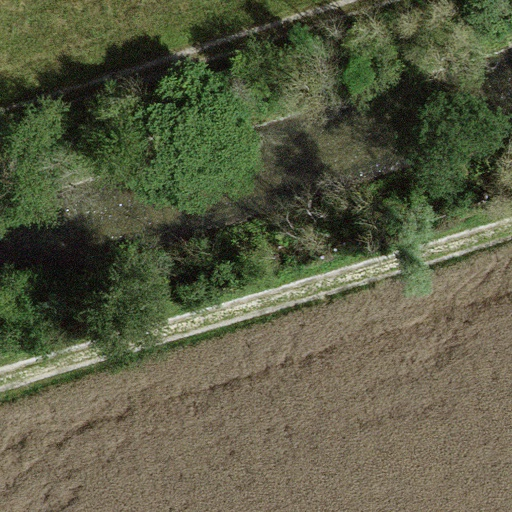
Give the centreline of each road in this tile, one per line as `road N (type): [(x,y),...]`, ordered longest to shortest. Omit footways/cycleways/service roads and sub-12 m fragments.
road 1 (track): [(511,233),(0,397)]
road 2 (track): [(0,117),(370,0)]
